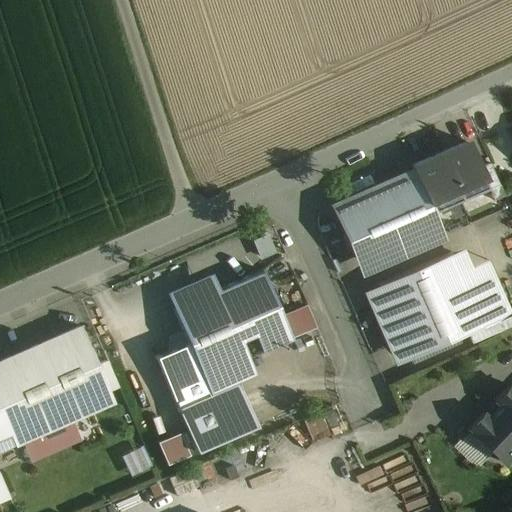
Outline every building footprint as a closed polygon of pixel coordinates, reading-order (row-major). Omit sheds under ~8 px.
[(465,142),(438,154),(465,214),(459,199),(485,188),(477,167),(465,142)] [(465,214),(438,154),(410,165),(414,175),(430,211),(457,200),(464,215),(465,214)] [(502,195),(488,163),(477,167),(491,200),(502,195)] [(414,175),(340,207),(365,263),(439,230),(430,211),(414,175)] [(448,252),(375,285),(407,358),(464,333),(481,326),(448,252)] [(253,374),(245,357),(289,338),(259,271),(216,289),(209,274),(164,293),(186,344),(154,357),(195,451),(253,426),(234,382),(253,374)] [(481,326),(464,333),(468,342),(511,322),(508,314),(481,326)] [(76,326),(0,359),(0,398),(18,440),(19,440),(43,430),(68,419),(109,401),(105,392),(94,365),(76,326)] [(116,388),(104,361),(94,365),(105,392),(116,388)] [(511,390),(508,386),(467,429),(503,463),(511,453),(511,390)] [(0,398),(0,448),(18,440),(0,398)] [(289,451),(343,430),(334,407),(280,427),(289,451)] [(68,419),(43,430),(52,450),(77,439),(68,419)] [(161,438),(171,461),(193,451),(183,429),(161,438)] [(43,430),(19,440),(28,461),(52,450),(43,430)] [(126,452),(135,473),(154,465),(145,444),(126,452)]
